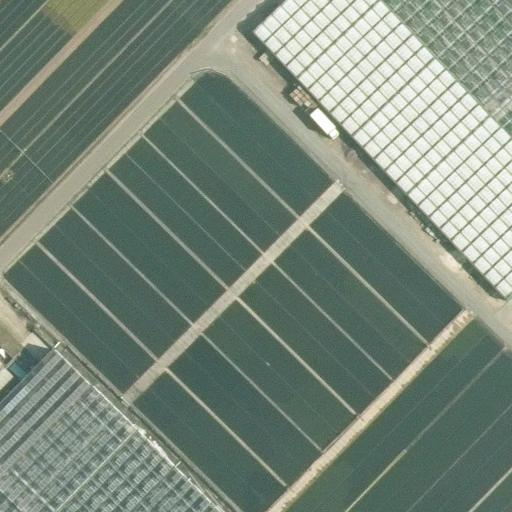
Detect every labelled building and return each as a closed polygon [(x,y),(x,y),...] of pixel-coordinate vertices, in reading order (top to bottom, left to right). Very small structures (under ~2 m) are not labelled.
[(511,0),(379,0),(511,140),(511,0)] [(15,361),(0,346),(0,362),(3,366),(2,367),(6,370),(15,361)] [(54,351),(0,406),(0,490),(2,493),(9,486),(99,394),(54,351)] [(6,370),(2,367),(0,368),(0,389),(12,377),(6,370)] [(99,394),(9,486),(35,511),(45,511),(131,425),(99,394)] [(236,499),(249,511),(257,511),(265,505),(341,426),(331,417),(318,431),(310,422),(306,426),(279,400),(278,401),(275,398),(239,436),(255,451),(251,455),(265,468),(236,499)] [(131,425),(45,511),(35,511),(9,486),(2,493),(21,511),(132,511),(174,468),(131,425)] [(219,511),(174,468),(132,511),(219,511)] [(21,511),(2,493),(0,490),(0,511),(21,511)]
